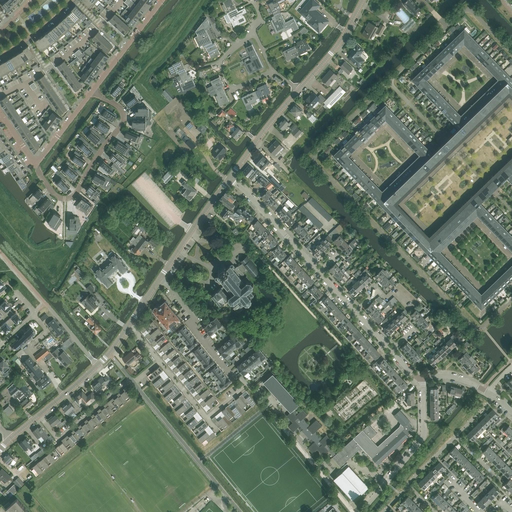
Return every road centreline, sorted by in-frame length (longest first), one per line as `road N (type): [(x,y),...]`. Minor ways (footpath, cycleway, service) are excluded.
road 1 (residential): [(33,161),(57,197),(75,194),(125,119),(92,90)]
road 2 (residential): [(38,415),(58,439),(158,360)]
road 3 (residential): [(358,511),(423,433),(422,377)]
road 4 (residential): [(160,276),(233,379),(239,375)]
road 5 (residential): [(160,276),(230,175)]
